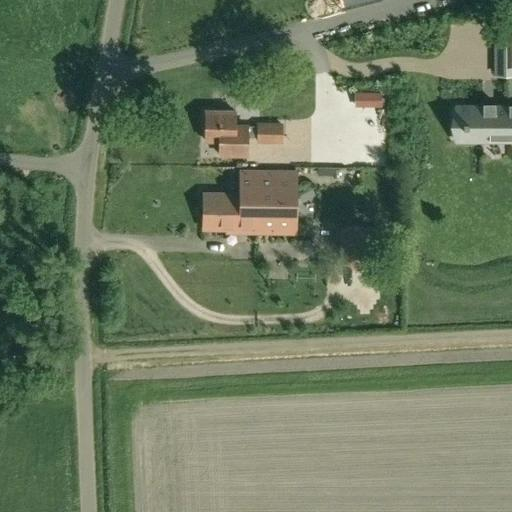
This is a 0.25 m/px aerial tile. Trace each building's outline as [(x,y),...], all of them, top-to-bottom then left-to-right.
[(511,54),(496,55),(496,75),(511,75),(511,54)] [(380,93),(356,93),(356,105),(380,105),(380,93)] [(511,106),(508,107),(495,107),(495,105),(483,105),(483,107),(464,107),(464,121),(462,121),(462,127),(464,127),(464,141),(511,140),(511,106)] [(247,155),(247,139),(247,125),(235,125),(235,110),(205,110),(205,139),(219,139),(219,155),(247,155)] [(282,143),(283,123),(257,122),(256,142),(282,143)] [(295,232),(295,171),(240,170),(240,193),(204,193),(204,228),(227,228),(227,231),(295,232)]
